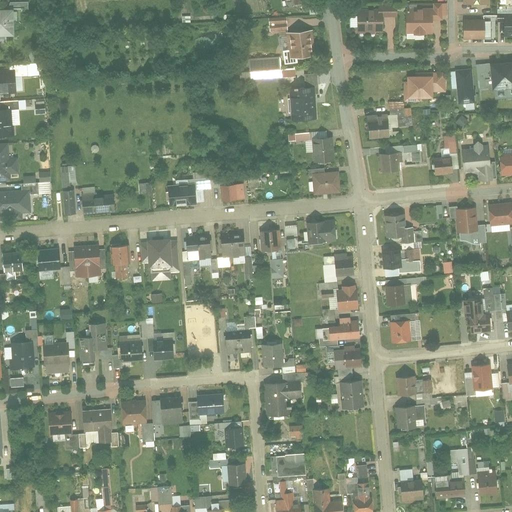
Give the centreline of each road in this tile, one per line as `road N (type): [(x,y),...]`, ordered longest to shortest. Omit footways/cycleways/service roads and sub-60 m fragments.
road 1 (residential): [(0,402),(253,378),(261,511)]
road 2 (residential): [(0,235),(361,203)]
road 3 (residential): [(361,203),(374,360)]
road 4 (residential): [(374,360),(387,511)]
road 5 (residential): [(337,58),(361,203)]
road 6 (residential): [(511,344),(374,360)]
road 7 (residential): [(337,58),(453,57),(453,48)]
